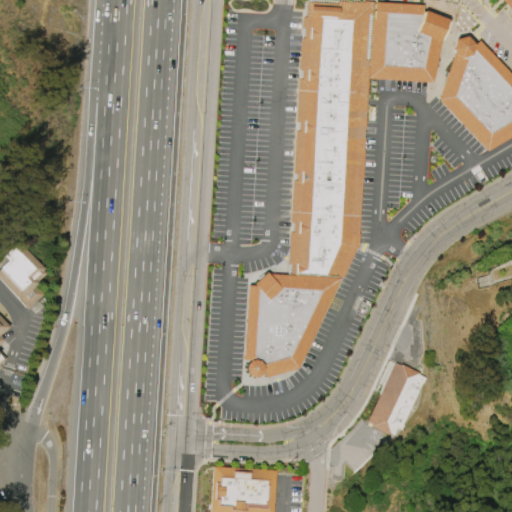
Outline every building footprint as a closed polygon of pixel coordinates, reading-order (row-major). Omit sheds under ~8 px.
[(248,286),(256,286),(269,273),(273,276),(288,276),(303,0),(430,6),(429,14),(453,24),(443,44),(435,84),(371,81),(360,246),(301,369),(265,379),(265,373),(260,378),(254,378),(249,373),(249,367),(251,362),(245,361),(248,286)] [(511,0),(503,0),(511,9),(511,0)] [(511,77),(480,42),(478,46),(471,39),(461,39),(441,102),(489,153),(511,139),(511,77)] [(42,294),(27,307),(19,299),(18,300),(0,279),(0,267),(9,260),(4,255),(19,242),(43,268),(41,269),(44,273),(36,280),(38,282),(34,285),(42,294)] [(0,354),(4,359),(0,362),(0,318),(8,327),(0,333),(0,337),(3,340),(0,342),(0,354)] [(366,422),(394,363),(399,366),(400,364),(419,373),(418,374),(426,378),(423,383),(403,424),(404,425),(402,430),(397,428),(394,434),(391,433),(390,435),(372,426),(373,425),(366,422)] [(209,511),(212,466),(275,470),(275,474),(272,511),(209,511)]
